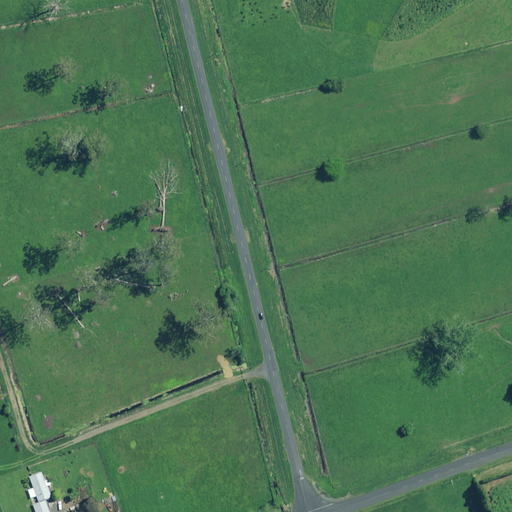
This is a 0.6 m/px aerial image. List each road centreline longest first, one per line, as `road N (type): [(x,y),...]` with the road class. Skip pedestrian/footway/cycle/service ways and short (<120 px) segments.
road 1 (unclassified): [(181,0),(307,511)]
road 2 (unclassified): [(511,449),(337,511)]
